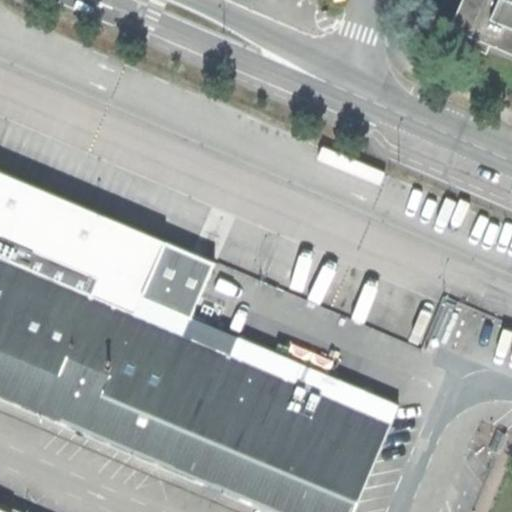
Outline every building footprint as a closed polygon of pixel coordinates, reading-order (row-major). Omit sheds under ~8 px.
[(451,13),(456,0),(444,0),(441,9),(451,13)] [(511,0),(461,0),(451,25),(462,29),(490,41),(511,50),(511,0)] [(485,51),(490,41),(462,29),(457,40),(485,51)] [(0,395),(276,511),(355,511),(400,405),(192,318),(145,299),(167,244),(0,172),(0,395)] [(214,264),(167,244),(145,299),(192,318),(206,284),(214,264)]
